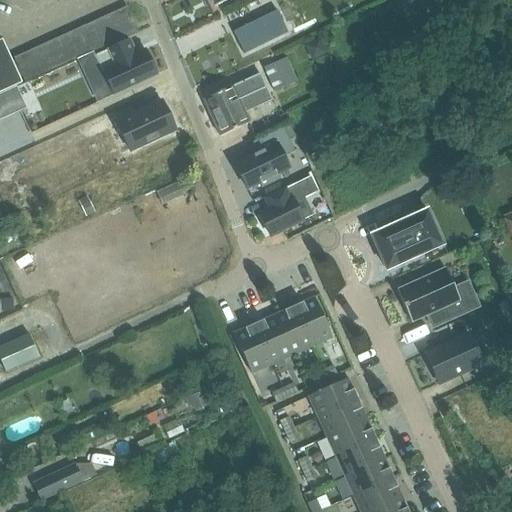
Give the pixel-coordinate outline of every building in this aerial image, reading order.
[(116,13),(127,37),(138,32),(127,8),(116,13)] [(277,12),(233,33),(244,55),(288,34),(277,12)] [(105,18),(116,43),(127,37),(116,13),(105,18)] [(420,50),(453,34),(445,17),(421,28),(421,30),(411,34),(404,38),(412,52),(419,48),(420,50)] [(93,23),(104,48),(116,43),(105,18),(93,23)] [(82,28),(93,53),(104,48),(93,23),(82,28)] [(71,34),(82,58),(93,53),(82,28),(71,34)] [(59,39),(71,63),(82,58),(71,34),(59,39)] [(48,44),(59,68),(71,63),(59,39),(48,44)] [(0,94),(22,84),(2,41),(0,42),(0,94)] [(129,41),(95,57),(95,58),(103,75),(104,76),(113,96),(113,97),(157,76),(145,51),(136,55),(129,41)] [(37,49),(48,73),(59,68),(48,44),(37,49)] [(374,60),(383,67),(393,54),(383,47),(374,60)] [(26,54),(37,79),(48,73),(37,49),(26,54)] [(37,79),(26,54),(14,59),(25,84),(37,79)] [(297,84),(293,74),(287,59),(264,69),(271,85),(274,93),(297,84)] [(209,114),(266,88),(260,75),(203,101),(209,114)] [(16,88),(0,95),(0,121),(26,109),(16,88)] [(266,88),(209,114),(220,138),(250,124),(245,114),(272,102),(266,88)] [(116,124),(130,153),(175,131),(162,102),(116,124)] [(244,190),(257,184),(259,189),(278,180),(276,176),(287,171),(281,159),(293,154),(282,129),(251,143),(256,154),(233,165),(244,190)] [(147,174),(165,166),(160,156),(143,163),(147,174)] [(270,210),(259,215),(270,238),(303,222),(294,203),(304,198),(318,191),(311,177),(285,190),(265,200),(270,210)] [(156,196),(160,205),(184,194),(180,185),(156,196)] [(95,214),(87,198),(78,203),(85,218),(95,214)] [(372,236),(371,237),(372,238),(386,270),(386,271),(388,270),(387,270),(423,254),(441,246),(443,246),(442,244),(442,245),(427,213),(428,213),(427,212),(426,212),(408,221),(405,216),(390,223),(392,228),(372,237),(372,236)] [(440,258),(392,281),(407,313),(422,306),(426,306),(430,304),(435,314),(473,297),(463,272),(450,278),(440,258)] [(13,299),(0,301),(1,313),(14,311),(13,299)] [(311,348),(332,339),(314,299),(293,308),(311,348)] [(274,317),(292,357),(311,348),(293,308),(274,317)] [(274,317),(254,326),(272,366),(292,357),(274,317)] [(254,326),(234,335),(252,375),(272,366),(254,326)] [(469,335),(425,355),(439,385),(482,365),(469,335)] [(29,336),(0,348),(0,359),(6,373),(39,358),(29,336)] [(326,381),(337,376),(333,367),(322,372),(326,381)] [(322,372),(311,377),(315,386),(326,381),(322,372)] [(318,418),(358,400),(348,380),(308,398),(318,418)] [(283,390),(287,399),(298,394),(294,385),(283,390)] [(208,401),(216,398),(211,388),(204,392),(203,391),(189,398),(196,412),(210,406),(208,401)] [(276,404),(287,399),(283,390),(272,395),(276,404)] [(318,418),(326,438),(366,420),(358,400),(318,418)] [(293,429),(289,418),(279,422),(284,433),(293,429)] [(335,458),(375,440),(366,420),(326,438),(335,458)] [(98,424),(75,435),(80,446),(103,436),(98,424)] [(293,429),(284,433),(289,444),(298,440),(293,429)] [(315,442),(323,459),(333,454),(324,437),(315,442)] [(344,477),(384,459),(375,440),(335,458),(344,477)] [(142,458),(148,471),(165,463),(163,458),(177,451),(173,443),(142,458)] [(302,472),(311,468),(306,457),(297,461),(302,472)] [(353,497),(393,479),(384,459),(344,477),(353,497)] [(75,465),(33,484),(41,501),(83,481),(75,465)] [(311,468),(302,472),(307,483),(316,479),(311,468)] [(353,497),(359,511),(372,511),(402,499),(393,479),(353,497)] [(408,511),(402,499),(372,511),(408,511)] [(319,511),(321,511),(316,500),(307,504),(310,511),(319,511)]
